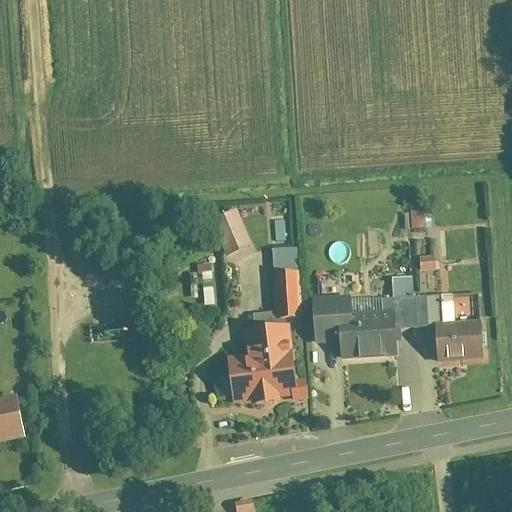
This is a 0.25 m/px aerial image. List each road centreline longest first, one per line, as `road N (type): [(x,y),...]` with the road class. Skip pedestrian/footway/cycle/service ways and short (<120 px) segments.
road 1 (track): [(82,509),(58,391),(31,0)]
road 2 (tertiary): [(71,511),(511,418)]
